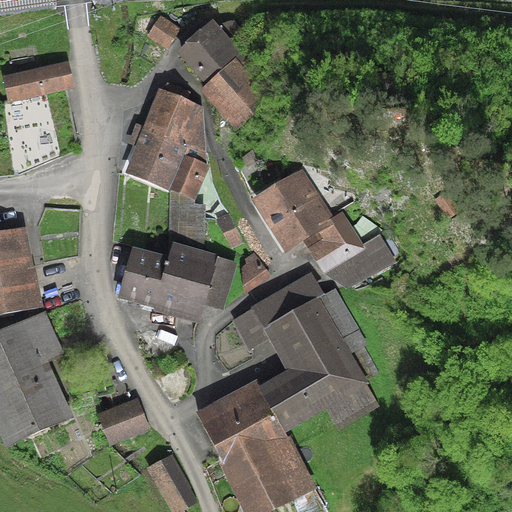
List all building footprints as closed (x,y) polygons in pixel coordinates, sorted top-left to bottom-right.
[(160,16),(146,36),(164,48),(178,27),(160,16)] [(247,58),(218,25),(184,56),(209,85),(204,89),(233,121),(236,125),(269,96),(265,91),(241,64),(247,58)] [(68,84),(63,65),(5,78),(9,97),(68,84)] [(197,109),(160,93),(127,169),(189,194),(203,153),(197,109)] [(329,218),(300,172),(257,198),(285,244),(329,218)] [(445,192),(434,199),(446,220),(458,214),(445,192)] [(227,214),(217,219),(232,247),(242,242),(227,214)] [(359,247),(340,216),(319,228),(325,238),(310,247),(324,268),(359,247)] [(22,231),(0,235),(0,314),(37,307),(29,267),(22,231)] [(171,264),(134,254),(122,298),(198,318),(201,304),(220,309),(232,265),(174,250),(171,264)] [(272,276),(255,255),(242,267),(244,294),(272,276)] [(359,382),(314,301),(271,325),(294,367),(201,418),(252,511),(253,511),(304,484),(274,428),(359,382)] [(0,332),(0,422),(8,440),(65,413),(41,363),(63,352),(44,312),(0,332)] [(100,418),(110,443),(146,429),(141,416),(136,404),(100,418)] [(170,455),(146,469),(169,511),(173,511),(195,500),(170,455)]
